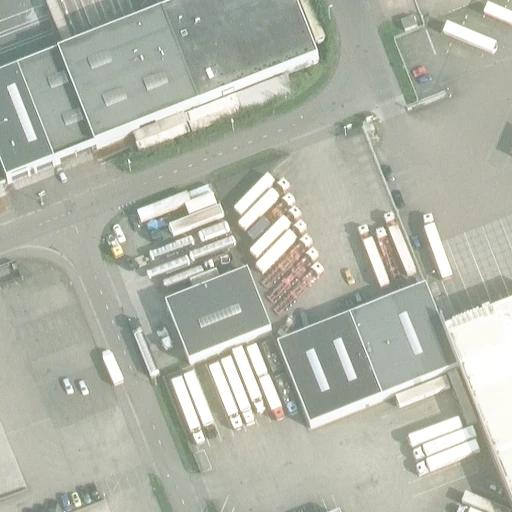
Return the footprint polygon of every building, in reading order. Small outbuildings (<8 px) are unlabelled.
[(293,0),(205,0),(194,5),(230,99),(318,64),(293,0)] [(162,17),(106,39),(143,133),(199,111),(230,99),(194,5),(162,17)] [(404,33),(417,29),(414,19),(401,24),(404,33)] [(106,39),(0,80),(0,164),(8,186),(32,177),(110,146),(119,143),(143,133),(106,39)] [(189,367),(271,334),(248,275),(166,307),(189,367)] [(458,372),(444,336),(426,290),(276,349),(308,431),(458,372)] [(511,308),(444,336),(458,372),(511,508),(511,308)]
